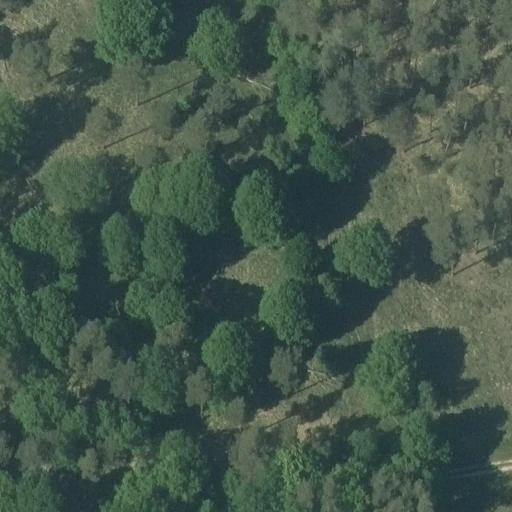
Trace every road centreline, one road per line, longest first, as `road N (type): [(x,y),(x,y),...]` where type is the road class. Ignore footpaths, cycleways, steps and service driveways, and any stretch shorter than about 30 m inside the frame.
road 1 (track): [(415,493),(332,163),(259,0)]
road 2 (track): [(511,473),(328,511)]
